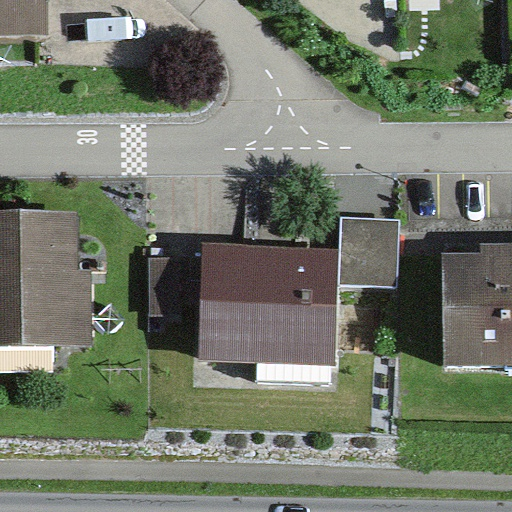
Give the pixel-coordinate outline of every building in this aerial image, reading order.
[(0,0),(0,46),(48,45),(46,0),(0,0)] [(0,355),(92,354),(91,276),(77,276),(76,219),(0,220),(0,355)] [(341,224),(340,260),(339,290),(395,292),(398,226),(341,224)] [(482,265),(447,266),(449,378),(511,376),(511,252),(482,253),(482,265)] [(340,260),(203,253),(196,383),(335,390),(339,290),(340,260)] [(181,261),(149,262),(150,321),(182,321),(181,261)]
